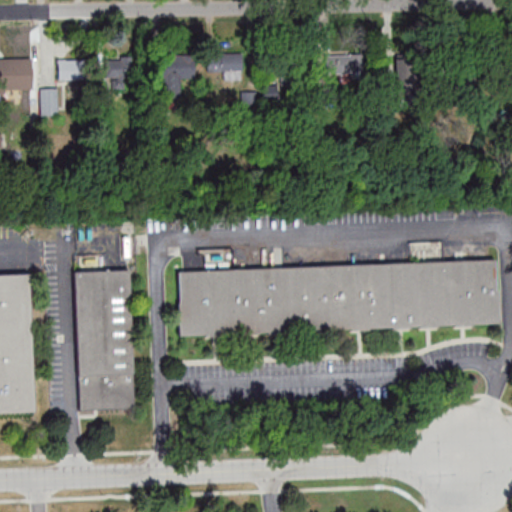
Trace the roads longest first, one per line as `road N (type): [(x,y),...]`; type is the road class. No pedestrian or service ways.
road 1 (residential): [(491,0),(0,12)]
road 2 (residential): [(0,480),(479,463)]
